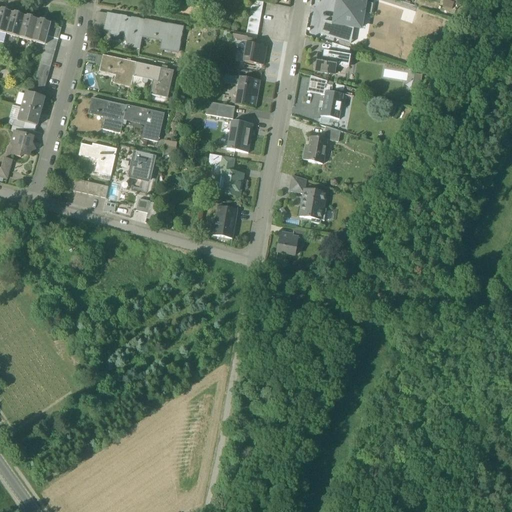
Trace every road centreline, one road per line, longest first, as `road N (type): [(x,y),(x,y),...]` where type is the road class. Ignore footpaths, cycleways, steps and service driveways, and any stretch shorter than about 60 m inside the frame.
road 1 (residential): [(33,201),(252,262),(300,0)]
road 2 (residential): [(33,201),(87,0)]
